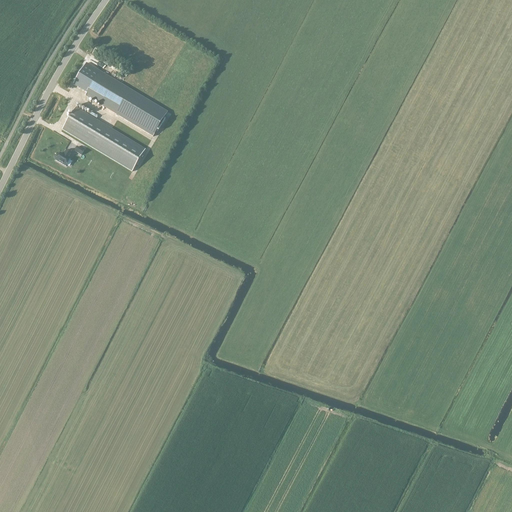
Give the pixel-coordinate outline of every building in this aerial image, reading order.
[(83,64),(81,75),(73,74),(73,77),(79,79),(78,81),(87,83),(90,68),(95,69),(95,66),(83,64)] [(85,96),(153,137),(168,113),(100,72),(85,96)] [(145,150),(75,108),(62,130),(132,172),(145,150)] [(77,147),(74,151),(81,155),(84,151),(77,147)] [(63,155),(60,153),(56,161),(66,167),(70,159),(69,159),(72,154),(66,150),(63,155)]
